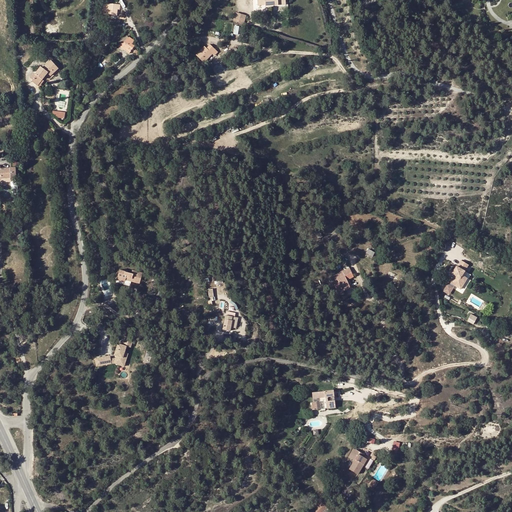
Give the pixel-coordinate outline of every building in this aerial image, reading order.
[(242,23),(244,16),(235,13),(233,20),(242,23)] [(126,47),(130,50),(134,44),(132,42),(133,40),(129,37),(118,45),(124,49),(126,47)] [(204,46),(197,52),(195,55),(204,63),(210,56),(212,54),(214,56),(217,52),(211,46),(208,50),(206,48),(204,46)] [(37,85),(42,79),(46,74),(48,72),(49,73),(51,75),(58,68),(50,59),(41,67),(40,66),(34,73),(33,72),(29,77),(32,79),(31,81),(37,85)] [(223,126),(210,132),(211,133),(213,136),(225,130),(223,126)] [(0,165),(0,164),(0,178),(1,179),(1,177),(11,177),(10,178),(15,178),(15,166),(10,167),(10,168),(0,168),(0,165)] [(17,225),(14,225),(14,229),(17,229),(17,234),(22,234),(22,226),(17,227),(17,225)] [(445,283),(442,282),(440,288),(451,292),(455,280),(450,278),(453,269),(445,266),(444,271),(442,270),(439,278),(446,280),(445,283)] [(334,286),(339,296),(344,294),(343,292),(351,288),(347,280),(353,277),(349,267),(333,275),(335,280),(337,279),(339,282),(336,283),(337,284),(334,286)] [(126,277),(128,278),(128,281),(139,284),(142,273),(132,270),(131,273),(119,269),(117,278),(125,280),(126,277)] [(224,315),(222,329),(231,330),(232,320),(231,320),(232,316),(224,315)] [(101,359),(102,366),(114,363),(121,365),(122,361),(120,360),(121,357),(123,357),(124,352),(126,346),(119,343),(115,354),(117,355),(116,358),(111,359),(111,357),(101,359)] [(325,409),(335,408),(333,394),(332,389),(311,392),(313,401),(325,400),(325,409)] [(367,459),(362,456),(358,454),(359,452),(354,449),(348,456),(354,460),(349,469),(357,474),(367,459)] [(376,487),(379,482),(373,478),(370,483),(376,487)] [(312,511),(320,511),(325,506),(323,504),(325,502),(323,500),(312,511)]
